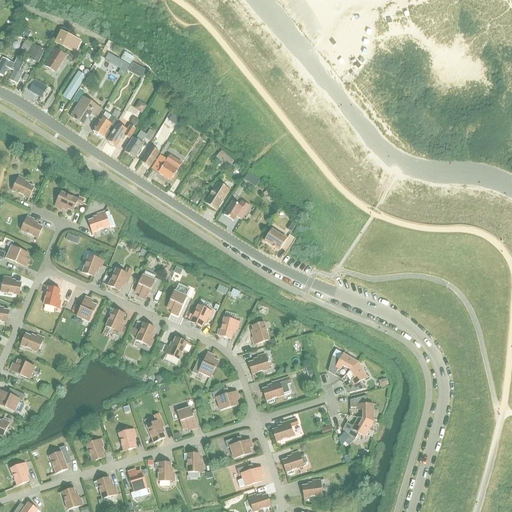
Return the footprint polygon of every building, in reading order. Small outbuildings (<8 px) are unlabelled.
[(26,29),(23,35),(28,38),(31,32),(26,29)] [(60,32),(54,43),(55,44),(69,51),(74,53),(80,41),(75,39),(61,32),(60,32)] [(25,40),(20,49),(27,52),(32,44),(25,40)] [(30,60),(38,63),(44,50),(33,45),(27,56),(31,58),(30,60)] [(56,50),(45,66),(55,73),(66,56),(56,50)] [(125,52),(121,59),(130,64),(134,58),(125,52)] [(109,53),(105,60),(111,64),(115,57),(109,53)] [(10,70),(13,64),(2,58),(0,63),(0,75),(2,77),(7,68),(10,70)] [(14,71),(9,80),(17,84),(23,72),(19,70),(23,63),(16,59),(14,64),(13,64),(10,70),(14,71)] [(124,62),(117,74),(123,78),(130,65),(124,62)] [(138,67),(133,75),(140,79),(144,70),(138,67)] [(78,72),(62,97),(70,101),(85,77),(78,72)] [(34,81),(28,91),(40,98),(46,88),(34,81)] [(79,90),(72,101),(77,104),(83,93),(79,90)] [(95,119),(101,109),(83,97),(70,118),(83,126),(90,115),(95,119)] [(101,119),(92,132),(102,139),(104,137),(108,139),(116,124),(118,122),(111,117),(105,113),(101,119)] [(173,114),(168,120),(176,125),(180,119),(173,114)] [(134,117),(130,123),(136,126),(139,121),(134,117)] [(116,124),(108,139),(107,142),(116,147),(123,136),(129,140),(135,129),(129,126),(126,130),(116,124)] [(154,133),(149,130),(146,135),(140,132),(135,140),(132,138),(124,152),(134,159),(143,145),(141,144),(144,139),(149,142),(154,133)] [(150,147),(141,163),(149,168),(159,153),(150,147)] [(223,153),(218,159),(228,167),(233,161),(223,153)] [(169,156),(167,160),(160,156),(151,169),(170,181),(181,164),(169,156)] [(247,174),(243,180),(249,184),(253,177),(247,174)] [(18,177),(12,192),(29,199),(34,188),(24,183),(25,180),(18,177)] [(229,190),(217,183),(204,204),(216,211),(229,190)] [(78,197),(77,200),(61,193),(54,207),(61,211),(62,207),(72,212),(76,203),(81,205),(84,200),(78,197)] [(193,195),(189,200),(195,204),(198,199),(193,195)] [(241,220),(249,207),(241,202),(238,206),(232,202),(223,216),(233,222),(236,217),(241,220)] [(98,218),(88,222),(92,233),(109,227),(109,228),(114,226),(110,216),(109,216),(108,212),(104,213),(104,212),(97,215),(98,218)] [(27,217),(20,232),(37,239),(42,228),(32,223),(34,220),(27,217)] [(290,223),(286,230),(291,232),(295,225),(292,223),(290,223)] [(279,251),(286,240),(271,230),(264,242),(279,251)] [(72,236),(70,242),(77,245),(79,239),(72,236)] [(26,259),(28,254),(11,247),(7,255),(0,251),(0,261),(6,259),(25,268),(29,261),(26,259)] [(100,269),(103,261),(88,256),(82,273),(93,278),(97,267),(100,269)] [(115,270),(108,286),(119,291),(123,282),(127,283),(132,271),(126,269),(124,274),(115,270)] [(155,293),(161,282),(154,279),(153,281),(142,276),(134,293),(139,295),(138,298),(145,301),(150,291),(155,293)] [(3,277),(1,293),(19,296),(21,284),(10,282),(11,278),(3,277)] [(174,292),(166,309),(171,311),(170,314),(177,317),(183,304),(186,297),(189,290),(178,285),(175,292),(174,292)] [(219,285),(216,291),(225,295),(228,289),(219,285)] [(48,288),(44,304),(43,305),(59,309),(61,302),(57,301),(60,290),(48,288)] [(96,306),(93,304),(91,304),(92,301),(85,298),(76,317),(88,323),(96,306)] [(212,313),(198,306),(190,323),(201,328),(206,318),(209,320),(212,313)] [(0,322),(7,323),(9,311),(0,309),(0,322)] [(110,309),(108,314),(110,316),(105,327),(120,334),(120,332),(123,327),(120,325),(124,315),(110,309)] [(217,330),(216,335),(216,336),(231,340),(233,329),(237,330),(239,323),(223,319),(220,331),(217,330)] [(253,330),(250,331),(253,338),(251,338),(254,346),(269,341),(263,323),(251,327),(253,330)] [(135,341),(150,347),(153,340),(150,339),(154,329),(143,324),(135,341)] [(131,327),(128,333),(134,336),(137,330),(131,327)] [(20,346),(37,353),(44,339),(37,336),(35,339),(25,335),(20,346)] [(167,347),(164,354),(179,360),(186,344),(175,339),(171,348),(167,347)] [(332,357),(327,372),(334,376),(337,370),(339,371),(342,367),(350,371),(358,363),(343,355),(335,350),(332,357)] [(199,373),(210,379),(218,362),(213,360),(214,357),(207,353),(202,364),(197,361),(191,373),(198,376),(199,373)] [(248,364),(252,375),(269,370),(264,355),(257,357),(258,360),(248,364)] [(29,380),(34,368),(17,360),(15,365),(12,364),(9,371),(29,380)] [(358,363),(350,371),(346,374),(350,381),(350,382),(351,384),(345,387),(349,394),(364,390),(360,382),(366,378),(358,363)] [(311,366),(306,368),(308,376),(314,374),(311,366)] [(163,374),(155,377),(157,381),(158,384),(161,383),(165,382),(163,374)] [(288,378),(278,381),(271,383),(272,387),(262,390),(267,405),(274,403),(273,400),(289,394),(291,393),(288,385),(290,385),(288,378)] [(387,378),(378,381),(380,387),(389,385),(387,378)] [(224,390),(211,394),(213,400),(216,400),(220,411),(237,406),(236,401),(239,400),(236,392),(226,396),(224,390)] [(0,405),(14,412),(15,411),(19,413),(22,407),(17,405),(19,401),(22,402),(24,396),(13,391),(10,396),(0,391),(0,405)] [(362,420),(373,422),(373,405),(365,405),(365,397),(350,401),(350,408),(357,408),(357,411),(362,411),(362,420)] [(177,412),(182,430),(188,429),(189,431),(196,429),(189,408),(177,412)] [(164,427),(161,420),(158,415),(154,417),(156,422),(146,426),(153,443),(165,438),(160,429),(164,427)] [(373,422),(362,420),(356,418),(353,425),(352,427),(346,423),(342,430),(349,437),(344,443),(348,446),(353,441),(354,441),(358,434),(364,437),(373,422)] [(276,443),(293,437),(290,427),(298,425),(296,419),(281,424),(282,427),(272,431),(276,443)] [(0,436),(2,438),(9,423),(2,420),(0,423),(0,436)] [(331,426),(321,429),(323,436),(333,433),(331,426)] [(133,430),(118,434),(123,452),(135,448),(132,438),(135,437),(133,430)] [(230,448),(233,459),(251,454),(249,448),(252,447),(250,440),(239,444),(237,438),(225,442),(227,449),(230,448)] [(101,440),(86,446),(92,463),(104,458),(100,448),(103,447),(101,440)] [(60,453),(49,457),(56,474),(67,470),(64,462),(70,460),(65,447),(59,449),(60,453)] [(305,456),(303,455),(299,456),(298,452),(291,455),(292,458),(282,461),(286,476),(293,474),(293,471),(303,467),(306,466),(308,463),(305,456)] [(183,455),(184,461),(187,461),(187,473),(203,473),(203,465),(199,465),(199,455),(183,455)] [(25,464),(10,470),(17,487),(28,482),(24,472),(28,471),(25,464)] [(155,464),(155,470),(158,470),(158,482),(174,482),(174,474),(170,474),(170,464),(155,464)] [(264,475),(261,468),(250,472),(248,466),(236,470),(238,476),(241,476),(242,480),(237,481),(239,488),(244,486),(245,487),(262,482),(261,476),(264,475)] [(145,490),(146,489),(141,471),(136,473),(135,470),(127,472),(134,493),(139,492),(140,497),(147,495),(145,490)] [(93,483),(94,484),(95,489),(98,488),(102,500),(117,495),(115,487),(111,489),(108,478),(93,483)] [(302,487),(303,499),(322,496),(319,480),(312,482),(312,485),(302,487)] [(67,511),(82,506),(80,498),(77,500),(73,489),(62,493),(67,511)] [(270,507),(267,495),(256,499),(255,495),(248,497),(252,511),(255,511),(259,511),(262,510),(263,510),(270,507)]
